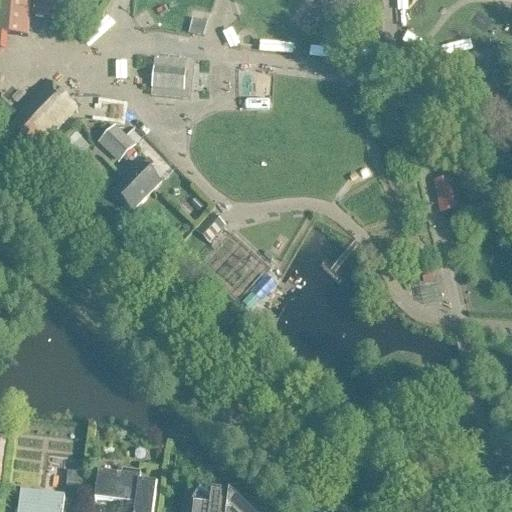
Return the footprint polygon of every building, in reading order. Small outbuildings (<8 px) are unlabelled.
[(63,27),(66,0),(35,0),(32,23),(63,27)] [(363,3),(363,0),(342,0),(343,4),(345,7),(347,9),(351,10),(355,10),(359,9),(362,6),(363,3)] [(6,55),(11,6),(0,5),(0,58),(0,55),(6,55)] [(204,41),(208,26),(192,22),(189,38),(204,41)] [(184,96),(186,74),(154,71),(152,93),(184,96)] [(45,145),(76,113),(50,87),(18,118),(21,121),(5,138),(26,158),(42,142),(45,145)] [(502,106),(499,87),(470,91),(473,110),(502,106)] [(121,165),(123,163),(126,166),(128,164),(129,165),(137,157),(133,153),(135,150),(115,131),(101,145),(121,165)] [(91,152),(77,137),(63,150),(77,165),(91,152)] [(132,217),(161,188),(148,176),(154,169),(148,163),(113,199),(132,217)] [(374,180),(367,167),(351,176),(357,189),(374,180)] [(440,211),(455,208),(449,181),(434,184),(440,211)] [(209,248),(225,230),(213,219),(197,236),(209,248)] [(199,296),(208,287),(197,276),(188,286),(199,296)] [(442,303),(438,284),(433,285),(432,280),(422,282),(424,287),(418,288),(422,307),(442,303)] [(11,434),(0,432),(0,462),(7,463),(11,434)] [(154,511),(157,492),(140,490),(140,485),(141,476),(122,474),(121,483),(99,480),(95,507),(136,511),(135,511),(154,511)] [(68,476),(66,494),(80,496),(83,478),(68,476)] [(243,511),(229,498),(228,510),(222,509),(222,504),(212,503),(212,506),(202,499),(205,496),(204,495),(199,500),(195,505),(192,511),(191,511),(243,511)] [(63,511),(65,504),(21,498),(19,511),(63,511)]
